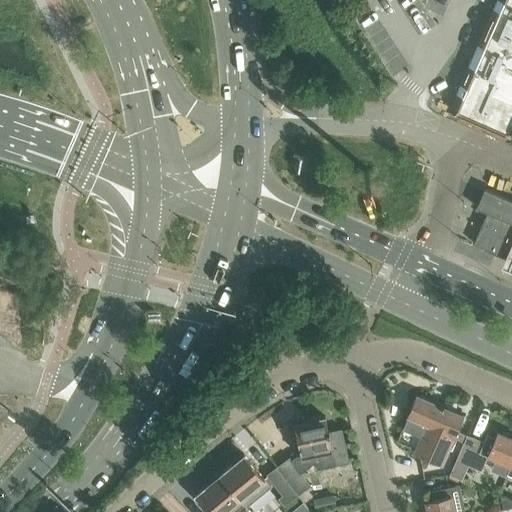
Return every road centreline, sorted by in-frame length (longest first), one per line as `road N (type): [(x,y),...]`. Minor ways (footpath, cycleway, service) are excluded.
road 1 (secondary): [(147,182),(135,271),(101,369),(72,421),(0,508)]
road 2 (secondary): [(45,511),(160,371),(204,288),(224,218)]
road 3 (residential): [(119,511),(221,416),(297,374),(355,359)]
road 4 (secondary): [(420,264),(230,184)]
road 5 (secondary): [(224,218),(400,308)]
road 6 (residential): [(511,394),(404,351),(355,359)]
road 7 (motorway): [(0,125),(147,182)]
road 8 (residential): [(386,511),(355,359)]
road 9 (unclassified): [(318,119),(394,122),(458,140)]
road 10 (unclassified): [(125,58),(191,110),(235,126)]
road 11 (unclassified): [(458,140),(449,190),(420,264)]
road 12 (secondary): [(125,58),(147,182)]
road 13 (secondary): [(400,308),(511,356)]
